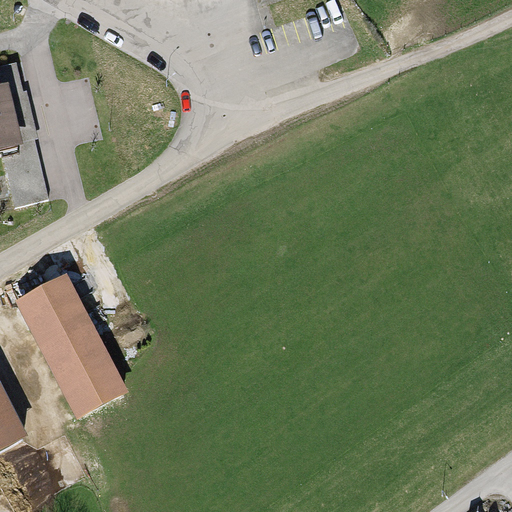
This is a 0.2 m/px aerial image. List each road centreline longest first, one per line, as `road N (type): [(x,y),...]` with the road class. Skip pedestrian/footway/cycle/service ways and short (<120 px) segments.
road 1 (residential): [(65,0),(176,64),(200,95),(201,124),(164,174),(0,267)]
road 2 (track): [(196,134),(257,124),(511,20)]
